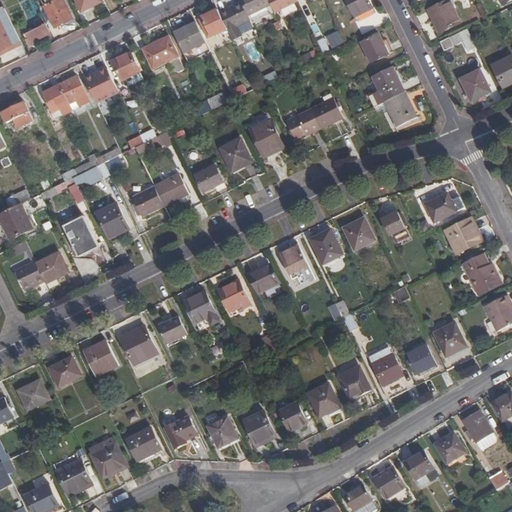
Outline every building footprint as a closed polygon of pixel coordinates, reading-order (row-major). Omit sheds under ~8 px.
[(60,0),(47,7),(45,7),(56,29),(74,20),(63,0),(60,0)] [(104,0),(76,0),(82,13),(105,2),(104,0)] [(241,0),(243,3),(250,17),(272,6),(269,0),(241,0)] [(269,0),(272,6),(276,15),(299,3),(297,0),(269,0)] [(347,0),(357,18),(375,9),(370,0),(347,0)] [(442,32),(463,22),(453,0),(431,10),(442,32)] [(229,30),(235,42),(243,38),(238,28),(252,20),(250,17),(243,3),(228,11),(227,10),(220,13),(229,30)] [(18,36),(5,9),(0,11),(0,51),(14,45),(11,39),(18,36)] [(213,38),(229,30),(220,13),(219,10),(203,17),(213,38)] [(31,43),(52,33),(47,24),(45,24),(43,19),(28,26),(31,32),(27,34),(31,43)] [(175,34),(185,55),(208,44),(197,23),(175,34)] [(468,44),(474,41),(468,29),(462,32),(468,44)] [(327,36),(332,49),(345,44),(339,30),(327,36)] [(366,41),(376,62),(394,53),(384,33),(366,41)] [(0,56),(23,45),(18,36),(11,39),(14,45),(0,51),(0,56)] [(169,37),(144,49),(154,69),(168,62),(175,75),(185,70),(169,37)] [(325,55),(332,52),(326,38),(318,42),(325,55)] [(442,42),(446,51),(455,47),(451,38),(442,42)] [(253,42),(247,44),(250,56),(257,54),(253,42)] [(306,62),(316,57),(313,51),(303,56),(306,62)] [(123,81),(132,76),(141,72),(131,53),(113,62),(123,81)] [(505,88),(511,84),(511,58),(495,67),(505,88)] [(94,74),(85,78),(97,103),(120,92),(112,77),(108,68),(94,75),(94,74)] [(371,97),(377,109),(387,103),(407,94),(395,69),(375,78),(382,92),(371,97)] [(463,80),(474,102),(493,93),(483,71),(463,80)] [(141,72),(132,76),(136,85),(145,80),(141,72)] [(78,77),(60,85),(70,105),(76,102),(79,107),(90,102),(78,77)] [(236,99),(249,93),(244,84),(231,91),(236,99)] [(70,105),(60,85),(48,91),(58,111),(64,108),(67,113),(73,111),(70,105)] [(419,118),(407,94),(387,103),(392,112),(386,115),(393,130),(419,118)] [(208,110),(228,105),(225,95),(205,100),(208,110)] [(313,110),(323,130),(345,119),(335,99),(313,110)] [(25,103),(2,114),(7,123),(14,119),(18,128),(34,121),(25,103)] [(301,141),(323,130),(313,110),(291,121),(301,141)] [(287,148),(273,121),(253,131),(267,158),(287,148)] [(168,148),(174,145),(168,133),(145,144),(136,149),(141,158),(167,145),(168,148)] [(141,136),(129,141),(133,150),(145,143),(141,136)] [(243,139),(222,149),(233,173),(245,167),(244,164),(253,160),(243,139)] [(120,149),(97,160),(100,166),(104,164),(120,157),(123,155),(120,149)] [(104,164),(110,176),(125,168),(120,157),(104,164)] [(97,160),(76,171),(79,177),(98,167),(100,166),(97,160)] [(100,166),(98,167),(103,179),(110,176),(104,164),(100,166)] [(205,192),(225,183),(218,166),(197,176),(205,192)] [(79,177),(76,171),(65,176),(68,182),(74,179),(79,177)] [(155,187),(164,206),(191,193),(182,174),(155,187)] [(43,193),(45,199),(69,190),(66,183),(43,193)] [(71,187),(79,205),(86,201),(78,184),(71,187)] [(143,216),(164,206),(155,187),(134,197),(136,203),(142,214),(143,216)] [(6,201),(10,207),(31,197),(28,190),(6,201)] [(438,223),(459,213),(450,196),(429,206),(438,223)] [(138,216),(142,214),(136,203),(133,205),(138,216)] [(11,210),(0,215),(12,240),(34,229),(22,204),(11,210)] [(109,239),(120,233),(129,229),(117,205),(97,215),(109,239)] [(397,210),(382,216),(390,232),(404,225),(397,210)] [(64,227),(78,256),(99,245),(85,216),(64,227)] [(346,228),(357,250),(376,241),(365,219),(346,228)] [(477,236),(480,235),(482,234),(475,219),(470,221),(477,236)] [(484,243),(480,235),(477,236),(470,221),(448,232),(459,255),(484,243)] [(313,240),(325,264),(345,254),(333,230),(313,240)] [(121,237),(120,233),(109,239),(111,242),(121,237)] [(13,248),(17,255),(29,249),(25,242),(13,248)] [(283,255),(293,275),(312,266),(302,246),(283,255)] [(45,283),(47,287),(52,285),(57,279),(70,272),(60,253),(36,264),(45,283)] [(505,285),(495,265),(493,266),(487,255),(466,266),(482,296),(505,285)] [(45,283),(36,264),(35,262),(16,272),(24,290),(31,287),(37,284),(38,286),(45,283)] [(261,294),(282,284),(273,266),(253,276),(261,294)] [(231,288),(230,286),(220,291),(232,315),(252,305),(241,283),(231,288)] [(401,305),(412,300),(406,287),(395,292),(401,305)] [(187,302),(197,324),(205,320),(210,321),(212,326),(220,322),(206,293),(187,302)] [(508,304),(510,303),(507,296),(484,307),(496,332),(511,324),(511,310),(511,311),(508,304)] [(337,303),(345,317),(351,314),(344,300),(337,303)] [(167,345),(187,335),(178,317),(158,327),(167,345)] [(205,320),(197,324),(201,331),(212,326),(210,321),(205,320)] [(435,332),(447,355),(467,345),(455,322),(435,332)] [(145,328),(139,331),(122,340),(135,366),(158,355),(145,328)] [(260,342),(267,356),(274,353),(281,349),(274,335),(260,342)] [(84,353),(95,375),(117,364),(106,342),(84,353)] [(410,354),(419,372),(437,363),(428,345),(410,354)] [(281,367),(288,364),(281,349),(274,353),(281,367)] [(375,363),(394,353),(392,349),(373,359),(375,363)] [(389,377),(403,370),(394,353),(375,363),(385,384),(391,381),(389,377)] [(50,370),(52,374),(59,388),(82,377),(72,358),(67,361),(50,370)] [(364,396),(365,399),(376,394),(364,370),(344,379),(355,401),(364,396)] [(405,374),(403,370),(389,377),(391,381),(405,374)] [(28,410),(50,399),(41,379),(19,390),(28,410)] [(322,415),(342,405),(331,382),(311,392),(322,415)] [(511,390),(493,402),(504,419),(511,414),(511,390)] [(0,399),(0,423),(15,416),(6,397),(0,399)] [(280,410),(290,431),(301,425),(310,421),(300,401),(280,410)] [(466,420),(478,440),(494,431),(481,410),(466,420)] [(244,421),(257,447),(278,436),(265,411),(244,421)] [(167,429),(180,423),(177,417),(164,423),(167,429)] [(191,417),(180,423),(167,429),(177,450),(190,443),(188,440),(199,435),(191,417)] [(208,428),(219,450),(239,439),(229,418),(208,428)] [(152,429),(129,441),(139,462),(156,453),(163,450),(152,429)] [(457,432),(438,443),(450,462),(468,451),(457,432)] [(0,438),(0,455),(4,462),(11,459),(0,438)] [(89,450),(103,477),(118,469),(119,471),(128,467),(114,438),(89,450)] [(429,475),(439,470),(439,469),(427,450),(408,462),(423,487),(433,481),(429,475)] [(13,485),(2,462),(0,463),(0,490),(0,491),(8,487),(13,485)] [(95,490),(82,465),(60,476),(72,501),(95,490)] [(397,468),(379,479),(389,497),(408,486),(397,468)] [(118,469),(103,477),(104,479),(119,471),(118,469)] [(443,477),(439,470),(429,475),(433,481),(433,483),(443,477)] [(492,479),(500,491),(511,484),(504,471),(492,479)] [(27,498),(34,511),(49,511),(51,511),(61,506),(51,486),(27,498)] [(350,497),(358,511),(375,500),(376,500),(368,487),(350,497)] [(375,500),(358,511),(359,511),(374,511),(380,508),(375,500)]
